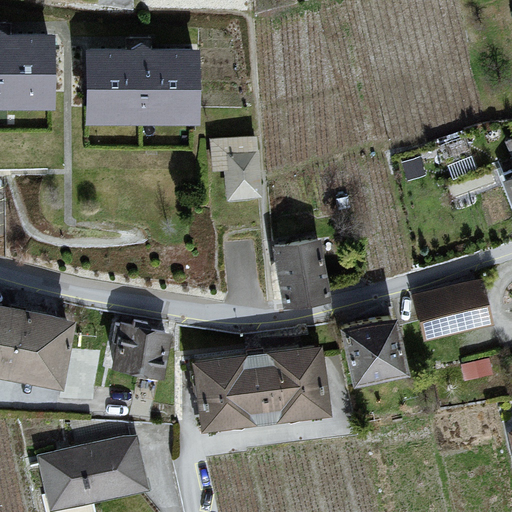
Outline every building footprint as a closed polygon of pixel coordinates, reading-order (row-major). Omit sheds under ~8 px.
[(48,92),(48,34),(5,34),(5,22),(0,21),(0,96),(6,97),(12,92),(48,92)] [(129,49),(87,49),(87,107),(123,107),(128,112),(151,112),(156,107),(193,107),(193,49),(150,49),(150,36),(129,36),(129,49)] [(227,194),(258,192),(254,136),(211,139),(213,167),(225,166),(227,194)] [(511,173),(510,169),(504,172),(501,173),(511,200),(511,173)] [(316,238),(274,245),(282,297),(324,290),(323,280),(318,252),(316,238)] [(414,296),(419,317),(422,333),(455,325),(468,321),(487,317),(478,281),(446,288),(414,296)] [(417,318),(419,317),(414,296),(413,293),(391,299),(396,323),(400,322),(417,318)] [(61,317),(0,305),(0,366),(54,377),(63,334),(58,333),(61,317)] [(389,314),(340,324),(350,373),(400,363),(397,349),(389,314)] [(155,370),(157,370),(165,331),(146,327),(147,321),(133,319),(132,324),(120,322),(120,323),(115,322),(114,331),(119,332),(112,361),(113,362),(155,370)] [(470,329),(468,321),(455,325),(457,332),(470,329)] [(321,404),(315,356),(314,346),(299,348),(195,361),(196,367),(202,419),(321,404)] [(478,375),(490,372),(487,357),(475,360),(478,375)] [(131,438),(127,421),(70,419),(77,450),(69,452),(69,455),(43,460),(49,492),(41,493),(45,511),(94,511),(92,498),(87,499),(86,494),(141,482),(131,438)]
